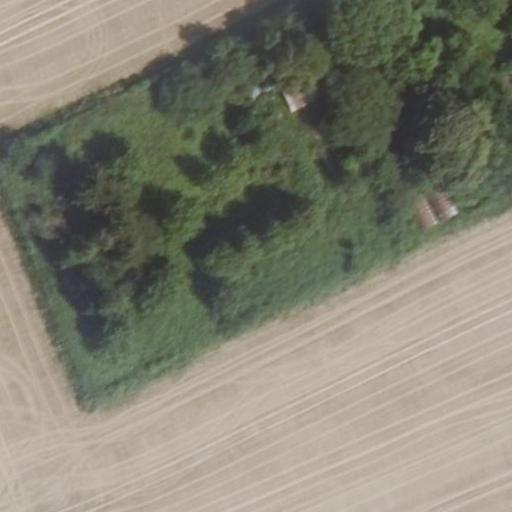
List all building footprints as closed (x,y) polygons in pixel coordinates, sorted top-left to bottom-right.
[(312,86),(328,119),(340,113),(324,80),(329,78),(345,111),(360,104),(334,48),(282,73),(309,129),(324,121),(308,87),(312,86)] [(376,48),(346,62),(359,90),(389,75),(376,48)] [(511,76),(500,83),(508,101),(511,99),(511,76)] [(248,89),(275,145),(298,133),(272,78),(248,89)] [(385,157),(360,104),(345,111),(371,163),(385,157)] [(366,165),(340,113),(328,119),(354,170),(366,165)] [(350,174),(324,121),(309,129),(334,180),(350,174)] [(323,185),(298,133),(275,145),(300,196),(323,185)] [(423,233),(458,215),(441,182),(406,200),(423,233)]
